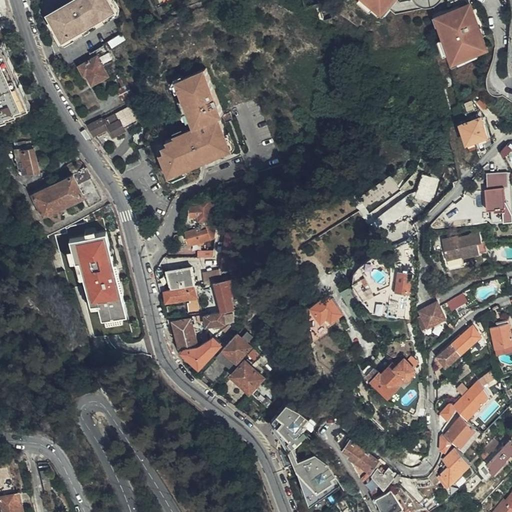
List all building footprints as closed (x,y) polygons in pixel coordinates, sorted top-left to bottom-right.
[(57,27),(52,19),(49,21),(61,41),(67,43),(116,15),(116,14),(118,9),(112,0),(108,0),(114,11),(64,39),(57,27)] [(108,0),(74,0),(72,1),(72,0),(49,13),(52,19),(64,39),(114,11),(108,0)] [(324,1),(323,0),(303,0),(305,7),(318,4),(325,19),(326,30),(334,27),(332,16),(334,15),(327,0),(324,1)] [(364,0),(381,15),(384,11),(393,0),(364,0)] [(393,0),(384,11),(386,13),(397,0),(393,0)] [(461,4),(436,12),(445,37),(454,62),(478,53),(488,50),(482,35),(480,28),(474,12),(472,13),(469,5),(462,7),(461,4)] [(454,62),(445,37),(439,40),(445,56),(449,54),(453,66),(479,56),(478,53),(454,62)] [(105,45),(91,53),(93,58),(80,66),(85,74),(87,74),(93,84),(108,74),(103,66),(113,60),(108,50),(109,50),(107,44),(105,45)] [(0,123),(7,120),(6,118),(16,114),(16,111),(27,107),(0,45),(0,123)] [(227,133),(219,119),(215,111),(211,103),(216,101),(191,57),(170,68),(164,71),(168,80),(173,88),(184,108),(189,116),(173,126),(174,129),(167,133),(168,137),(162,140),(165,145),(159,148),(166,161),(168,159),(172,168),(185,160),(184,157),(227,133)] [(164,71),(170,68),(168,64),(161,67),(159,74),(164,83),(168,80),(164,71)] [(453,74),(445,77),(454,107),(462,104),(453,74)] [(133,94),(127,83),(122,86),(123,88),(118,91),(123,99),(133,94)] [(184,108),(173,88),(169,90),(180,110),(184,108)] [(211,103),(215,111),(226,105),(221,97),(216,101),(211,103)] [(33,119),(27,107),(16,111),(16,114),(6,118),(7,120),(0,123),(0,126),(4,134),(33,119)] [(89,125),(94,136),(109,128),(110,131),(113,130),(116,135),(126,130),(125,128),(136,121),(128,107),(104,119),(102,118),(89,125)] [(223,117),(219,119),(227,133),(184,157),(185,160),(172,168),(168,159),(166,161),(159,148),(165,145),(162,140),(168,137),(167,133),(174,129),(173,126),(145,142),(158,166),(169,186),(194,172),(199,164),(200,158),(200,156),(234,136),(223,117)] [(486,137),(480,117),(467,121),(462,123),(467,142),(486,137)] [(23,129),(19,131),(21,138),(30,136),(28,129),(23,129)] [(150,156),(145,147),(139,150),(144,159),(150,156)] [(40,171),(34,148),(22,151),(20,149),(16,150),(22,175),(40,171)] [(91,175),(86,168),(34,196),(45,216),(84,196),(90,206),(102,199),(95,185),(91,175)] [(490,187),(491,203),(492,213),(493,222),(511,220),(511,200),(510,185),(508,185),(507,172),(487,173),(488,187),(490,187)] [(423,173),(416,197),(433,202),(441,178),(423,173)] [(369,224),(409,200),(393,175),(354,199),(369,224)] [(219,214),(218,200),(208,202),(199,202),(199,206),(190,206),(190,217),(199,217),(199,220),(209,220),(210,216),(219,214)] [(249,234),(248,217),(233,216),(230,242),(226,271),(241,273),(246,259),(249,234)] [(208,239),(205,230),(198,232),(196,229),(187,232),(191,244),(208,239)] [(104,231),(67,241),(70,251),(64,253),(68,267),(72,266),(77,283),(81,282),(88,312),(96,310),(99,321),(103,320),(104,326),(122,321),(120,315),(126,314),(120,291),(124,290),(121,277),(116,260),(112,261),(104,231)] [(486,253),(484,243),(481,244),(479,233),(470,235),(470,237),(458,240),(457,238),(441,241),(445,257),(446,262),(461,258),(486,253)] [(179,266),(195,264),(197,283),(221,279),(217,254),(178,260),(179,266)] [(384,259),(380,254),(369,260),(363,265),(366,274),(376,293),(381,288),(391,283),(392,265),(384,259)] [(464,269),(461,258),(446,262),(445,257),(441,258),(445,273),(464,269)] [(172,289),(195,286),(192,268),(168,271),(169,279),(172,289)] [(408,315),(411,291),(413,272),(402,271),(399,290),(396,290),(395,300),(393,314),(408,315)] [(226,281),(215,282),(221,311),(225,311),(233,309),(226,281)] [(196,289),(195,286),(172,289),(164,291),(165,295),(167,302),(186,299),(187,305),(183,306),(185,315),(200,312),(196,289)] [(359,321),(364,319),(359,305),(361,303),(351,288),(343,293),(359,321)] [(449,302),(460,318),(470,313),(460,295),(449,302)] [(340,312),(333,302),(325,307),(321,302),(314,306),(322,319),(330,315),(332,317),(340,312)] [(438,303),(420,311),(429,327),(447,319),(441,307),(438,303)] [(221,311),(205,314),(207,326),(210,326),(210,329),(223,326),(222,324),(227,323),(225,311),(221,311)] [(197,347),(199,346),(192,319),(174,322),(177,335),(181,350),(185,348),(197,347)] [(497,326),(490,328),(497,355),(511,351),(511,336),(509,324),(497,326)] [(453,344),(460,354),(481,336),(473,326),(453,344)] [(251,347),(238,335),(218,357),(226,365),(231,369),(251,347)] [(213,336),(208,340),(201,345),(199,346),(197,347),(185,348),(185,350),(182,352),(191,361),(199,368),(221,345),(213,336)] [(446,366),(460,354),(453,344),(438,357),(440,359),(445,365),(446,366)] [(253,347),(247,357),(254,361),(260,352),(253,347)] [(410,376),(416,372),(416,367),(407,357),(396,367),(393,364),(382,373),(372,363),(365,369),(389,395),(401,383),(400,382),(406,376),(410,376)] [(440,359),(434,365),(439,370),(445,365),(440,359)] [(216,360),(204,373),(213,382),(226,369),(216,360)] [(264,378),(245,361),(233,375),(240,383),(251,392),(264,378)] [(492,371),(478,381),(483,385),(496,377),(492,371)] [(440,413),(448,421),(456,409),(467,419),(472,415),(476,410),(490,396),(483,385),(478,381),(454,405),(452,403),(448,405),(440,413)] [(268,408),(274,400),(259,387),(253,394),(268,408)] [(271,416),(260,427),(266,433),(276,422),(271,416)] [(465,451),(481,433),(476,430),(461,416),(445,435),(465,451)] [(338,437),(345,447),(346,446),(353,451),(351,454),(372,469),(379,459),(372,453),(343,431),(337,435),(338,437)] [(451,443),(442,434),(442,448),(445,450),(451,443)] [(511,454),(511,438),(487,463),(494,471),(511,454)] [(296,465),(320,457),(317,453),(300,460),(295,449),(290,451),(296,465)] [(470,465),(469,463),(456,449),(445,459),(448,461),(451,465),(447,469),(443,473),(451,482),(470,465)] [(7,464),(0,466),(0,489),(15,483),(7,464)] [(374,473),(384,485),(386,487),(400,471),(397,469),(395,470),(390,466),(385,472),(379,467),(374,473)] [(49,468),(40,471),(43,484),(51,482),(49,468)] [(324,498),(332,492),(335,489),(327,479),(324,480),(316,486),(324,498)] [(382,511),(394,511),(401,508),(403,506),(393,489),(374,497),(382,511)] [(18,511),(23,511),(19,493),(0,498),(3,511),(18,511)] [(511,511),(511,494),(506,501),(503,499),(493,511),(511,511)]
